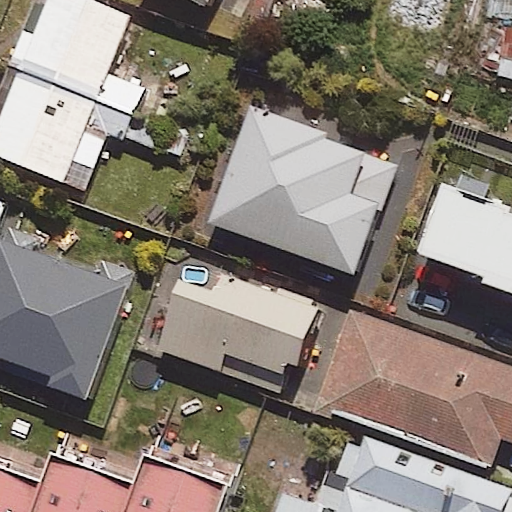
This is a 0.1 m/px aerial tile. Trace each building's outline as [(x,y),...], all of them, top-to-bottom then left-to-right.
[(112,138),(180,164),(189,140),(175,134),(185,109),(113,81),(134,25),(69,0),(43,0),(14,75),(25,80),(0,144),(0,166),(88,200),(112,138)] [(223,0),(175,0),(214,19),(223,0)] [(511,26),(510,25),(493,73),(511,79),(511,26)] [(402,173),(260,120),(218,234),(360,287),(402,173)] [(511,212),(452,192),(429,258),(511,286),(511,212)] [(43,247),(12,235),(0,266),(0,376),(3,369),(59,390),(55,398),(93,412),(140,283),(106,270),(102,283),(38,260),(43,247)] [(303,386),(326,323),(317,319),(320,309),(269,290),(265,300),(231,287),(224,307),(190,294),(166,359),(282,403),(291,381),(303,386)] [(511,377),(356,321),(321,418),(495,481),(506,448),(511,450),(511,377)] [(511,511),(511,498),(354,442),(341,478),(335,476),(323,510),(288,497),(282,511),(511,511)] [(138,511),(143,500),(61,470),(50,498),(45,511),(138,511)] [(143,500),(138,511),(231,511),(235,501),(153,471),(143,500)] [(45,511),(50,498),(0,480),(0,511),(45,511)]
